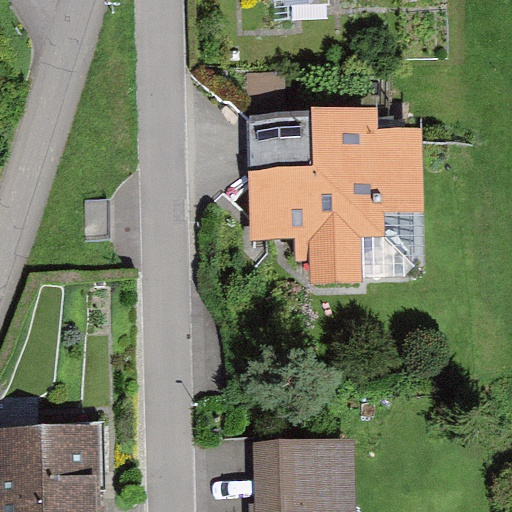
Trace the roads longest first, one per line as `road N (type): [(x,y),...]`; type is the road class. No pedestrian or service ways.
road 1 (residential): [(173,511),(159,0)]
road 2 (residential): [(0,277),(85,2)]
